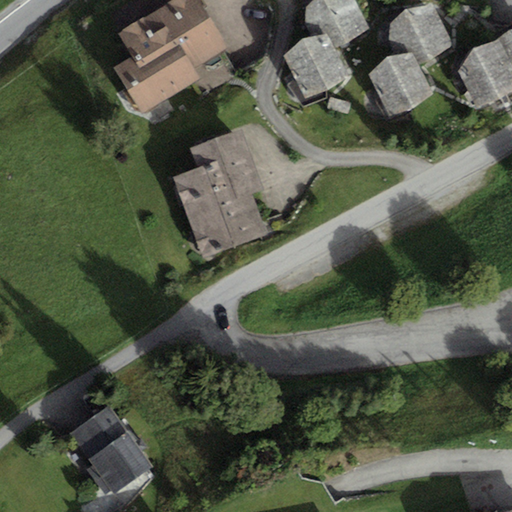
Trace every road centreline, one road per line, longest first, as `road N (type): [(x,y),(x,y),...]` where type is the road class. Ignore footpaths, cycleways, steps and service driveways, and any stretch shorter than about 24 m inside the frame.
road 1 (residential): [(511,140),(204,306)]
road 2 (residential): [(204,306),(228,341),(281,355),(511,340)]
road 3 (residential): [(0,443),(204,306)]
